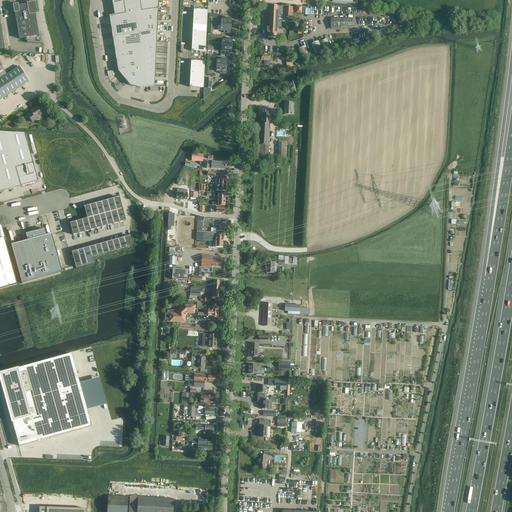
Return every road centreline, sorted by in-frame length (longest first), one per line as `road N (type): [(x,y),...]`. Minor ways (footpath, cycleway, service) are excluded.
road 1 (unclassified): [(223,511),(249,0)]
road 2 (unclassified): [(93,0),(106,87),(117,99),(158,110),(168,103),(175,0)]
road 3 (motorway): [(511,268),(470,511)]
road 4 (motorway): [(490,276),(448,511)]
road 5 (motorway): [(511,56),(490,276)]
road 6 (unclassified): [(407,511),(444,324)]
road 7 (track): [(444,324),(450,174)]
road 8 (motorway): [(511,138),(490,276)]
